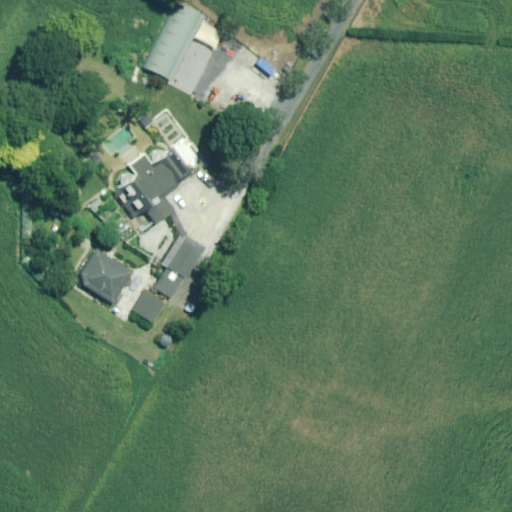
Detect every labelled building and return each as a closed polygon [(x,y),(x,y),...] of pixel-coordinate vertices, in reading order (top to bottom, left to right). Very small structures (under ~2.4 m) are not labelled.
[(202,17),(178,4),(145,69),(169,82),(202,17)] [(154,123),(147,114),(137,121),(144,130),(154,123)] [(97,147),(84,157),(93,170),(107,160),(97,147)] [(112,195),(133,220),(143,211),(155,225),(174,210),(160,193),(182,175),(164,154),(150,166),(142,157),(129,167),(136,176),(112,195)] [(202,250),(185,239),(153,289),(171,300),(202,250)] [(76,281),(112,303),(131,272),(95,250),(82,272),(76,281)] [(162,307),(143,295),(132,312),(151,324),(162,307)]
